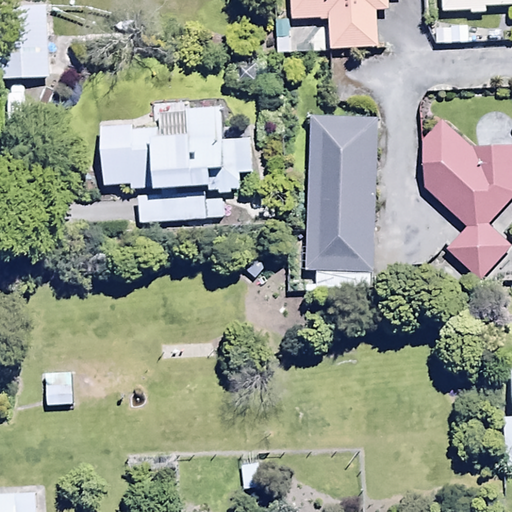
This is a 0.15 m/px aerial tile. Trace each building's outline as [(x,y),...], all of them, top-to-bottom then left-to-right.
[(290,0),(292,26),(327,24),(328,55),(377,53),(375,15),(389,14),(387,0),(290,0)] [(511,0),(439,0),(440,19),(484,17),(483,11),(511,10),(511,0)] [(0,84),(51,82),(48,3),(0,5),(0,84)] [(252,145),(222,145),(222,112),(184,112),(184,116),(158,116),(158,132),(100,132),(101,189),(131,189),(131,194),(208,194),(208,196),(219,196),(219,200),(240,200),(240,177),(252,177),(252,145)] [(372,276),(376,124),(309,122),(305,274),(316,274),(315,293),(367,295),(368,276),(372,276)] [(443,125),(422,143),(424,194),(465,232),(445,254),(479,286),(511,251),(486,227),(511,198),(511,150),(472,151),(443,125)] [(205,198),(137,201),(138,229),(206,226),(205,198)] [(201,347),(158,349),(158,365),(201,363),(201,347)] [(511,470),(511,374),(511,406),(511,421),(496,422),(498,471),(511,470)] [(259,465),(240,465),(241,490),(259,489),(259,465)] [(32,511),(32,499),(0,500),(0,511),(32,511)]
